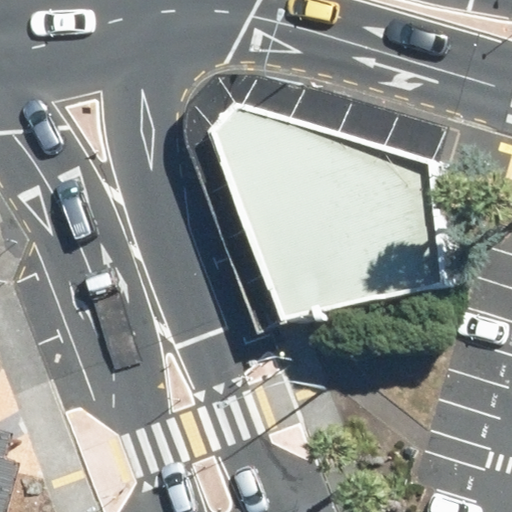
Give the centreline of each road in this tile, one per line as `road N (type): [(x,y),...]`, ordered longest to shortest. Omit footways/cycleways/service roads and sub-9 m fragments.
road 1 (secondary): [(107,3),(131,164),(227,409),(243,511)]
road 2 (secondary): [(201,511),(150,439),(64,209),(0,102)]
road 3 (primary): [(511,74),(180,0)]
